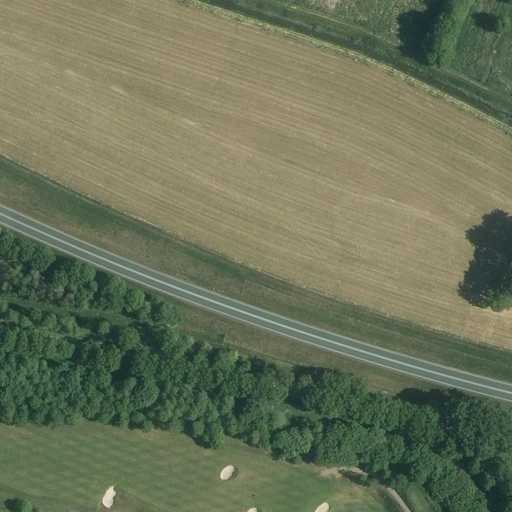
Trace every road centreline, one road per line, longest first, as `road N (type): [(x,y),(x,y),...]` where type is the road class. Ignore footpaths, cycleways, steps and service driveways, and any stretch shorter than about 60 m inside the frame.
road 1 (unclassified): [(511,499),(482,455),(424,414),(0,329)]
road 2 (trunk): [(511,394),(195,298),(0,212)]
